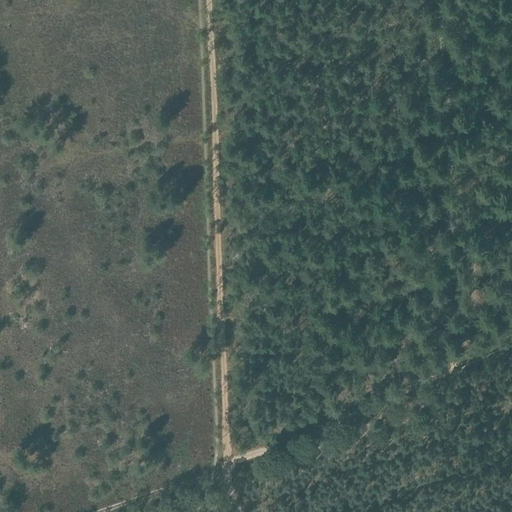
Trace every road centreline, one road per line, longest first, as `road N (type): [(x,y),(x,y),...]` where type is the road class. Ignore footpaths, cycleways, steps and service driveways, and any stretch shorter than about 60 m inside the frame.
road 1 (track): [(209,0),(225,461)]
road 2 (track): [(225,461),(511,344)]
road 3 (track): [(84,511),(225,461)]
